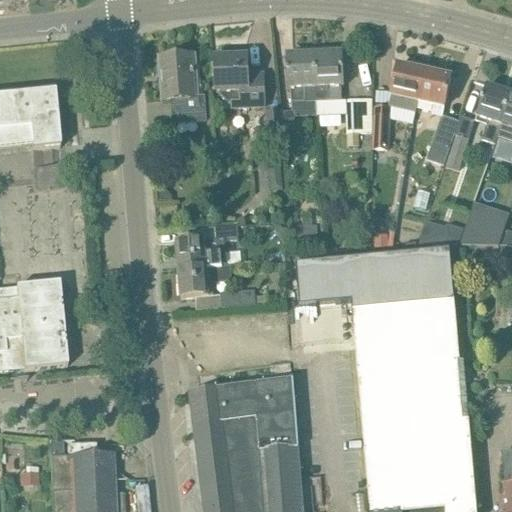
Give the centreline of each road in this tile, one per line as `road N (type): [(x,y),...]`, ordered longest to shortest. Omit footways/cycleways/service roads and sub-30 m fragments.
road 1 (residential): [(121,14),(172,511)]
road 2 (residential): [(511,42),(362,5),(250,1),(121,14)]
road 3 (residential): [(0,28),(121,14)]
